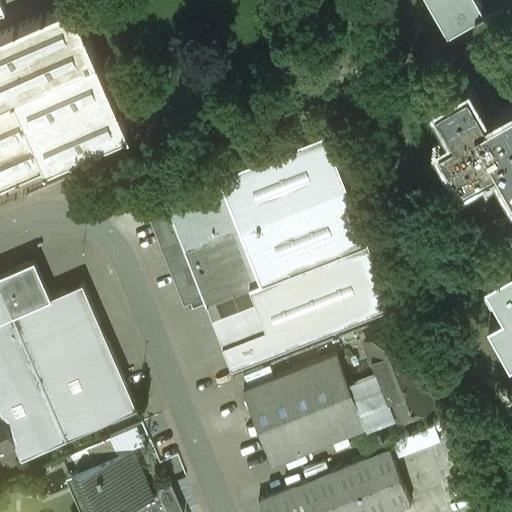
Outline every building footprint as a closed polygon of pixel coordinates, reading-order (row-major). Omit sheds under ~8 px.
[(74,0),(72,0),(0,31),(0,187),(131,130),(74,0)] [(434,0),(450,26),(486,6),(482,0),(434,0)] [(511,106),(488,120),(470,87),(438,106),(456,137),(441,145),(463,184),(494,166),(493,163),(497,161),(511,186),(511,106)] [(169,202),(206,296),(209,304),(252,287),(370,240),(328,132),(166,195),(169,202)] [(206,296),(169,202),(148,210),(185,304),(206,296)] [(387,282),(370,240),(252,287),(268,328),(225,345),(233,366),(370,313),(362,292),(387,282)] [(35,258),(0,273),(0,280),(14,313),(51,296),(35,258)] [(511,263),(488,277),(505,308),(490,316),(511,355),(511,354),(511,263)] [(14,313),(0,280),(0,400),(24,455),(68,437),(14,313)] [(51,296),(14,313),(68,437),(138,406),(84,282),(51,296)] [(362,292),(370,313),(395,303),(387,282),(362,292)] [(402,325),(365,340),(377,371),(379,371),(384,383),(355,395),(367,425),(396,414),(397,417),(431,404),(413,359),(415,358),(402,325)] [(338,351),(244,387),(273,462),(367,425),(355,395),(338,351)] [(0,400),(0,455),(17,447),(22,457),(24,455),(0,400)] [(112,435),(87,446),(95,463),(119,453),(112,435)] [(390,446),(260,498),(260,497),(259,497),(264,511),(386,511),(412,502),(390,446)] [(134,470),(126,450),(119,453),(95,463),(101,476),(83,484),(94,511),(101,511),(111,508),(112,511),(168,511),(161,493),(153,496),(140,467),(134,470)]
